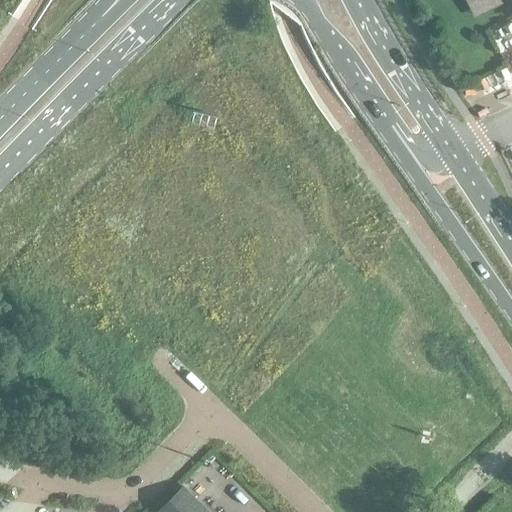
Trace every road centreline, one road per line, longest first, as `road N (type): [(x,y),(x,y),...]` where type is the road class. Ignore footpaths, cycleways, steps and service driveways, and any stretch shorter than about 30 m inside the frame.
road 1 (primary): [(305,0),(511,314)]
road 2 (primary): [(511,256),(358,0)]
road 3 (secondary): [(0,173),(171,0)]
road 4 (unclassified): [(207,408),(116,496),(18,478)]
road 5 (secondary): [(103,17),(0,122)]
road 6 (unclassified): [(310,511),(207,408)]
